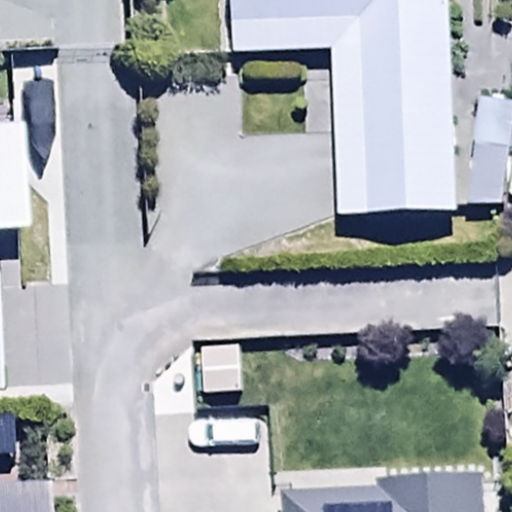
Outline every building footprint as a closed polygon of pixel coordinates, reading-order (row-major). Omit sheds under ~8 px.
[(441,215),(438,0),(218,0),(220,56),(321,55),(322,72),(301,73),(302,138),(327,138),(328,216),(441,215)] [(0,229),(18,229),(11,106),(0,106),(0,229)] [(499,110),(470,107),(461,207),(497,211),(504,128),(497,128),(499,110)] [(481,511),(482,475),(370,475),(370,491),(277,491),(276,511),(481,511)] [(0,511),(36,511),(36,484),(0,485),(0,511)]
